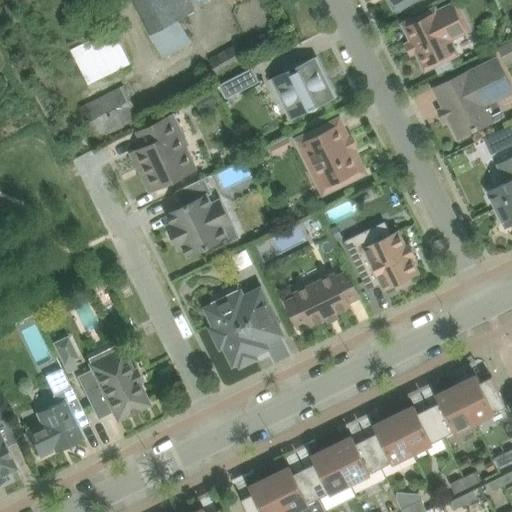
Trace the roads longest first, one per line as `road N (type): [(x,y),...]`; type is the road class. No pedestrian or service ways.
road 1 (residential): [(489,309),(335,0)]
road 2 (residential): [(219,436),(85,162)]
road 3 (tertiary): [(489,309),(219,436)]
road 4 (tertiary): [(219,436),(68,511)]
